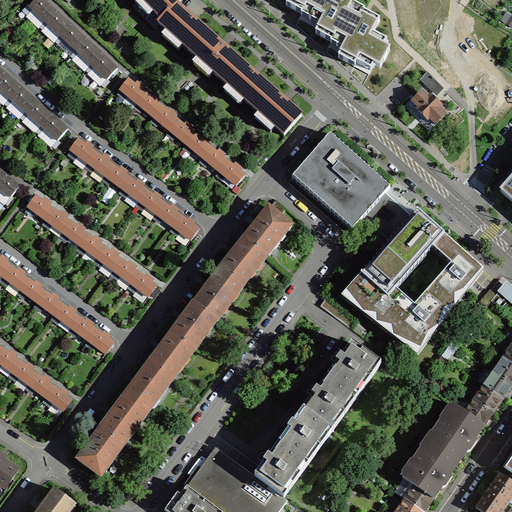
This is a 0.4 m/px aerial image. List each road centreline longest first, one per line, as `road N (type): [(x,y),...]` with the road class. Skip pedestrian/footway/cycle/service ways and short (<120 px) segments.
road 1 (residential): [(145,511),(319,260),(316,227),(266,180)]
road 2 (residential): [(0,55),(221,229)]
road 3 (residential): [(134,342),(58,448),(60,470),(117,511)]
road 4 (residential): [(0,245),(134,342)]
road 5 (secondary): [(342,97),(463,205)]
road 6 (secondary): [(234,0),(342,97)]
road 7 (residential): [(221,229),(134,342)]
